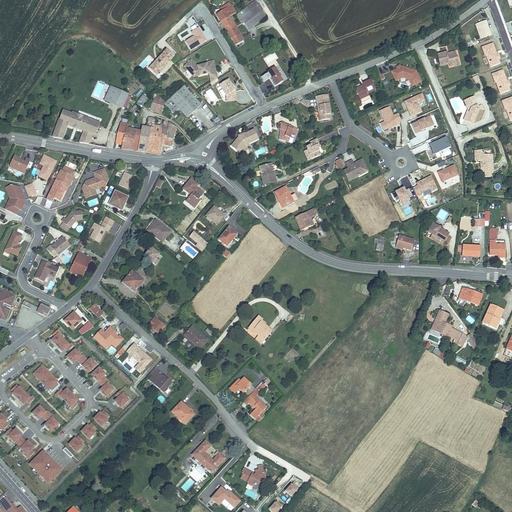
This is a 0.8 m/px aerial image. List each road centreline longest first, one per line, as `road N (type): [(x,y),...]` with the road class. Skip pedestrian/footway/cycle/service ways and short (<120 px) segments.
road 1 (tertiary): [(511,278),(325,260),(285,237),(229,184)]
road 2 (residential): [(91,285),(244,436),(291,469)]
road 3 (residential): [(0,394),(41,438),(62,438),(89,402),(48,354)]
road 4 (residential): [(331,78),(418,42),(481,0)]
road 5 (tertiary): [(152,161),(0,137)]
road 6 (residential): [(91,285),(143,195),(152,161)]
road 7 (residential): [(216,136),(331,78)]
